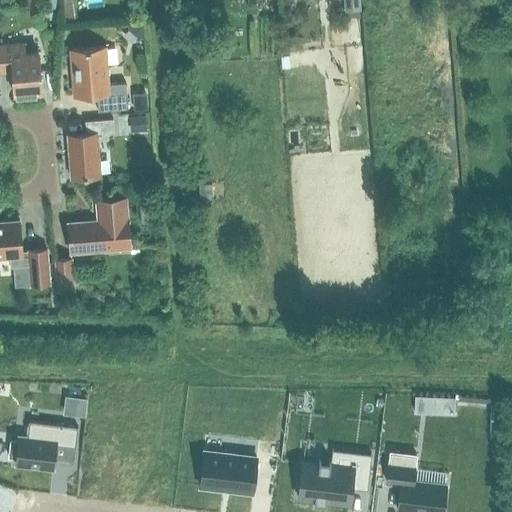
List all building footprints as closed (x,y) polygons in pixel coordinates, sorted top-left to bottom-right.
[(344,0),(345,9),(360,8),(359,0),(344,0)] [(143,22),(129,23),(130,26),(140,35),(144,35),(143,22)] [(23,42),(0,43),(0,59),(1,72),(12,71),(14,94),(42,92),(38,50),(24,51),(23,42)] [(75,95),(97,94),(98,110),(128,107),(126,81),(108,83),(105,45),(71,48),(75,95)] [(146,94),(133,95),(134,108),(147,107),(146,94)] [(147,116),(135,116),(135,130),(147,129),(147,116)] [(67,134),(71,177),(101,174),(97,131),(114,130),(113,117),(85,119),(86,132),(67,134)] [(213,183),(201,183),(202,199),(214,198),(213,183)] [(98,219),(68,221),(71,251),(130,246),(126,196),(96,199),(98,219)] [(23,254),(20,219),(0,220),(0,256),(10,256),(11,265),(30,264),(31,284),(50,282),(47,247),(28,249),(29,253),(23,254)] [(71,257),(56,259),(58,290),(74,289),(71,257)] [(454,412),(455,396),(415,395),(414,411),(454,412)] [(84,414),(86,398),(74,397),(72,413),(84,414)] [(11,439),(9,457),(17,458),(16,463),(53,468),(54,461),(56,444),(76,446),(76,440),(78,426),(29,420),(27,436),(19,435),(19,440),(11,439)] [(103,438),(99,473),(151,480),(154,455),(167,456),(170,432),(155,430),(154,444),(103,438)] [(277,459),(280,435),(264,433),(262,458),(277,459)] [(204,449),(200,485),(252,491),(257,456),(204,449)] [(390,451),(387,481),(401,483),(398,509),(422,511),(442,511),(446,483),(413,479),(416,454),(390,451)] [(303,461),(298,497),(350,503),(354,468),(303,461)]
